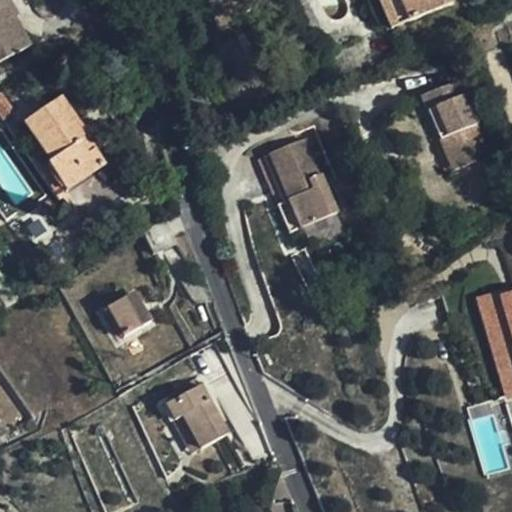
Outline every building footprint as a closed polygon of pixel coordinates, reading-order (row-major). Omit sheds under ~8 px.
[(0,0),(0,61),(29,45),(12,17),(17,14),(8,0),(0,0)] [(376,0),(389,29),(407,20),(398,0),(376,0)] [(451,2),(450,0),(398,0),(407,20),(451,2)] [(453,82),(429,91),(463,166),(482,159),(453,82)] [(463,166),(429,91),(417,96),(434,141),(441,138),(454,169),(463,166)] [(12,111),(0,95),(0,117),(0,118),(12,111)] [(96,150),(61,98),(23,123),(50,163),(46,166),(63,191),(102,164),(94,152),(96,150)] [(263,150),(293,225),(329,211),(299,136),(263,150)] [(441,138),(434,141),(446,172),(454,169),(441,138)] [(281,230),(293,225),(263,150),(256,152),(274,197),(269,200),(281,230)] [(154,255),(176,243),(164,221),(142,231),(154,255)] [(511,287),(477,297),(503,396),(511,394),(511,287)] [(123,338),(150,322),(134,294),(106,309),(123,338)] [(182,418),(199,450),(227,434),(200,387),(164,407),(173,423),(182,418)] [(189,455),(199,450),(182,418),(173,423),(189,455)]
